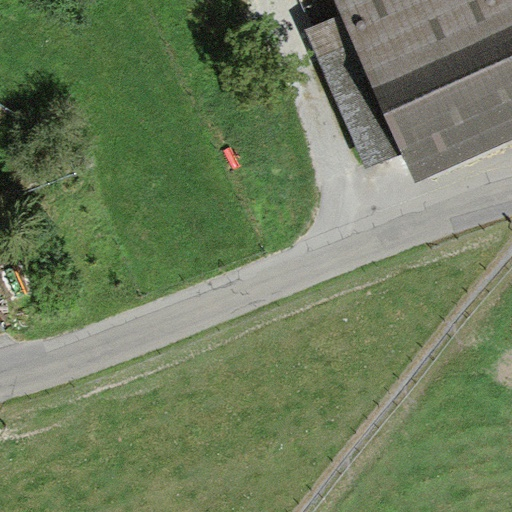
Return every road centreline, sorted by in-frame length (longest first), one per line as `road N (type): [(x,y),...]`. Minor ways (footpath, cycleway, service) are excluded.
road 1 (tertiary): [(511,193),(0,377)]
road 2 (track): [(362,242),(272,0)]
